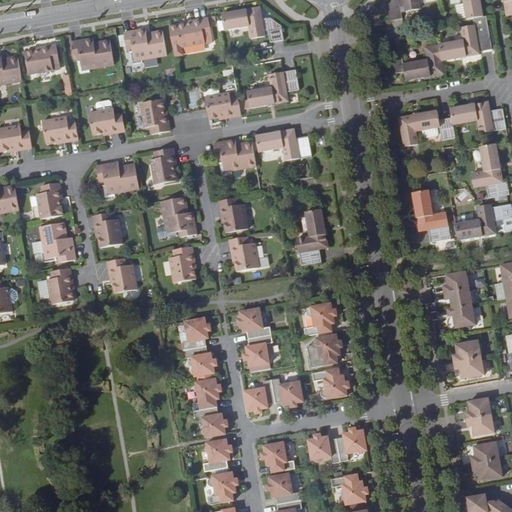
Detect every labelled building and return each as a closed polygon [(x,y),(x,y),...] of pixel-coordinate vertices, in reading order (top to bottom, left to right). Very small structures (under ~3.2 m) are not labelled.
[(390,0),(386,7),(389,21),(404,18),(402,7),(406,6),(407,11),(421,9),(420,0),(390,0)] [(472,19),(485,17),(482,0),(462,0),(466,20),(472,19)] [(241,16),(241,12),(222,15),(224,31),(249,27),(252,39),(265,37),(264,31),(268,31),(271,43),(284,40),(281,27),(271,19),(262,20),(260,8),(247,11),(247,15),(241,16)] [(491,35),(488,16),(485,17),(472,19),(473,26),(461,29),(462,33),(463,40),(439,45),(442,61),(459,58),(459,56),(465,54),(465,56),(481,54),(480,51),(494,49),(491,35)] [(190,26),(189,24),(178,26),(182,48),(207,44),(206,38),(213,37),(210,18),(195,21),(196,25),(190,26)] [(149,38),(148,34),(147,30),(125,34),(128,50),(134,49),(134,52),(132,53),(134,65),(144,63),(143,60),(168,56),(164,31),(156,33),(154,37),(149,38)] [(95,47),(95,43),(94,39),(72,42),(75,59),(80,58),(81,61),(79,62),(81,74),(90,72),(90,70),(115,65),(110,41),(102,42),(101,46),(95,47)] [(37,53),(37,51),(26,54),(29,75),(54,71),(53,66),(60,64),(57,45),(42,48),(43,52),(37,53)] [(431,76),(444,74),(442,61),(439,45),(426,47),(428,58),(404,63),(402,52),(389,54),(392,71),(405,69),(407,81),(424,77),(424,75),(431,74),(431,76)] [(0,86),(23,82),(18,57),(10,59),(9,63),(3,64),(3,60),(2,56),(0,55),(0,86)] [(274,100),(274,104),(288,101),(287,93),(299,91),(296,70),(270,75),(272,88),(248,93),(250,108),(269,105),(268,101),(274,100)] [(206,98),(208,110),(210,120),(221,118),(220,116),(227,115),(227,119),(242,116),(238,97),(232,98),(231,93),(206,98)] [(196,107),(196,94),(187,94),(187,107),(196,107)] [(151,128),(152,135),(171,132),(168,117),(165,118),(163,112),(166,112),(164,100),(141,104),(145,129),(151,128)] [(481,133),(509,127),(505,108),(492,111),(490,101),(476,103),(477,107),(470,108),(469,105),(451,108),(452,118),(454,125),(479,121),(481,133)] [(111,134),(119,133),(115,116),(114,109),(89,113),(93,136),(104,133),(104,132),(110,130),(111,134)] [(456,138),(454,125),(452,118),(440,120),(438,110),(421,114),(421,117),(415,118),(415,115),(400,118),(406,147),(420,144),(418,132),(441,127),(443,140),(456,138)] [(119,133),(126,132),(123,114),(115,116),(119,133)] [(64,143),(79,140),(76,122),(69,123),(67,118),(43,122),(47,144),(57,142),(57,140),(63,139),(64,143)] [(17,151),(33,149),(29,132),(22,133),(21,126),(0,129),(0,151),(0,153),(11,151),(10,148),(16,147),(17,151)] [(276,137),(275,134),(257,137),(260,153),(284,149),(286,162),(313,157),(309,137),(297,139),(295,130),(282,133),(282,136),(276,137)] [(236,141),(214,145),(216,157),(217,161),(222,161),(223,163),(221,164),(223,176),(232,174),(232,172),(257,167),(252,142),(245,144),(244,148),(238,149),(237,145),(236,141)] [(488,186),(490,199),(510,195),(508,181),(504,182),(502,168),(499,169),(498,163),(501,162),(497,145),(497,144),(481,147),(481,148),(486,171),(472,173),(475,188),(488,186)] [(172,165),(177,164),(174,149),(155,153),(156,159),(151,160),(156,185),(178,181),(175,170),(174,170),(172,165)] [(140,189),(135,164),(127,166),(126,170),(120,171),(120,167),(119,163),(96,167),(100,184),(105,183),(106,185),(103,186),(105,198),(115,196),(115,194),(140,189)] [(41,220),(63,216),(61,204),(59,205),(58,200),(62,199),(60,184),(43,187),(44,194),(37,196),(41,220)] [(0,214),(20,211),(15,186),(7,188),(6,191),(0,193),(0,191),(0,214)] [(421,218),(418,218),(420,232),(429,231),(432,242),(451,239),(446,213),(434,215),(429,190),(413,193),(417,211),(419,211),(421,218)] [(187,207),(186,198),(161,202),(165,227),(163,227),(165,237),(177,235),(177,233),(180,232),(181,238),(197,235),(193,212),(189,213),(185,214),(184,209),(187,207)] [(237,198),(219,202),(222,217),(226,217),(227,222),(225,223),(227,234),(249,230),(244,205),(238,206),(237,198)] [(457,238),(458,242),(477,238),(476,236),(483,235),(483,237),(498,235),(495,221),(511,217),(511,205),(511,204),(493,208),(492,204),(478,207),(480,220),(456,224),(455,224),(457,238)] [(321,229),(325,228),(322,210),(306,213),(310,238),(297,240),(302,266),(322,263),(320,250),(329,248),(326,235),(322,235),(321,229)] [(111,214),(93,217),(96,232),(100,232),(100,237),(98,237),(100,249),(123,245),(118,220),(112,221),(111,214)] [(63,234),(67,232),(65,223),(40,228),(45,253),(42,253),(44,263),(56,261),(57,264),(76,261),(72,238),(68,239),(64,240),(63,234)] [(247,237),(230,241),(233,257),(237,257),(238,262),(235,263),(237,273),(260,269),(255,244),(248,245),(247,237)] [(196,279),(194,268),(192,269),(191,263),(196,262),(193,247),(174,250),(175,258),(170,259),(174,283),(196,279)] [(259,259),(261,269),(269,267),(267,257),(259,259)] [(125,259),(108,263),(109,270),(126,267),(125,259)] [(504,282),(511,280),(511,263),(501,265),(504,282)] [(126,267),(109,270),(110,277),(115,277),(116,283),(113,283),(115,293),(137,290),(133,266),(126,267)] [(74,301),(72,290),(70,290),(69,285),(73,284),(70,269),(52,273),(53,280),(48,281),(52,305),(74,301)] [(467,271),(446,275),(448,285),(444,286),(445,292),(470,288),(467,271)] [(0,282),(0,314),(13,312),(9,289),(1,290),(0,282)] [(470,288),(445,292),(446,301),(450,300),(452,308),(473,305),(470,288)] [(304,328),(306,336),(333,331),(332,324),(335,324),(334,317),(333,309),(331,303),(310,306),(314,327),(304,328)] [(452,308),(448,309),(449,317),(454,316),(456,329),(476,326),(473,305),(452,308)] [(264,328),(261,309),(240,312),(241,318),(242,325),(243,333),(247,332),(248,339),(272,334),(270,326),(264,328)] [(207,324),(206,318),(185,322),(189,341),(182,343),(184,351),(207,346),(206,339),(210,338),(209,331),(207,324)] [(273,343),(272,334),(248,339),(250,346),(246,347),(247,354),(249,361),(250,368),(270,364),(267,344),(273,343)] [(339,348),(338,341),(337,334),(316,338),(320,358),(310,360),(312,368),(339,363),(337,356),(341,355),(339,348)] [(456,355),(457,362),(482,358),(479,341),(456,345),(457,355),(456,355)] [(207,346),(184,351),(185,359),(191,358),(195,378),(197,378),(198,382),(215,379),(214,375),(216,374),(215,366),(214,359),(212,353),(209,353),(208,347),(207,346)] [(482,358),(457,362),(458,370),(460,370),(462,380),(485,376),(482,358)] [(341,375),(339,368),(312,373),(314,381),(323,379),(327,399),(348,396),(346,388),(345,381),(344,375),(341,375)] [(198,382),(196,382),(199,402),(193,403),(194,411),(218,407),(217,400),(221,400),(220,398),(219,392),(218,385),(217,378),(215,379),(198,382)] [(280,378),(271,380),(276,404),(283,402),(283,406),(290,405),(297,404),(304,402),(300,380),(281,384),(280,378)] [(264,388),(245,391),(249,412),(256,411),(263,410),(269,408),(269,405),(276,404),(271,380),(263,381),(264,388)] [(489,398),(469,401),(470,412),(466,412),(467,420),(492,415),(489,398)] [(218,407),(194,411),(196,420),(202,419),(205,438),(227,434),(226,427),(224,420),(223,413),(219,414),(218,407)] [(492,415),(467,420),(468,427),(473,426),(475,435),(495,432),(492,415)] [(348,455),(368,451),(364,429),(357,431),(350,432),(342,433),(343,437),(337,438),(341,462),(349,460),(348,455)] [(332,464),(341,462),(337,438),(329,439),(329,436),(321,437),(314,438),(308,439),(312,461),(331,458),(332,464)] [(228,439),(206,443),(210,464),(204,465),(205,473),(229,469),(229,466),(228,461),(232,460),(231,459),(230,452),(229,446),(228,439)] [(270,465),(272,473),(295,469),(294,460),(288,462),(284,442),(264,446),(264,452),(266,459),(267,466),(270,465)] [(473,456),(474,464),(500,460),(496,442),(474,446),(475,456),(473,456)] [(500,460),(474,464),(475,471),(478,471),(480,480),(502,476),(500,460)] [(233,472),(212,476),(215,496),(209,498),(211,506),(235,501),(233,494),(237,493),(237,491),(236,485),(234,478),(233,472)] [(277,504),(301,500),(300,492),(293,493),(290,474),(269,477),(270,484),(271,491),(272,498),(275,497),(277,504)] [(343,477),(331,479),(333,487),(342,486),(346,505),(367,501),(365,494),(364,487),(363,481),(359,481),(358,474),(343,477)] [(468,506),(466,506),(467,511),(511,511),(511,509),(499,500),(497,502),(495,500),(487,502),(485,495),(467,498),(468,506)] [(296,511),(296,509),(302,509),(301,500),(277,504),(278,511),(275,511),(296,511)]
